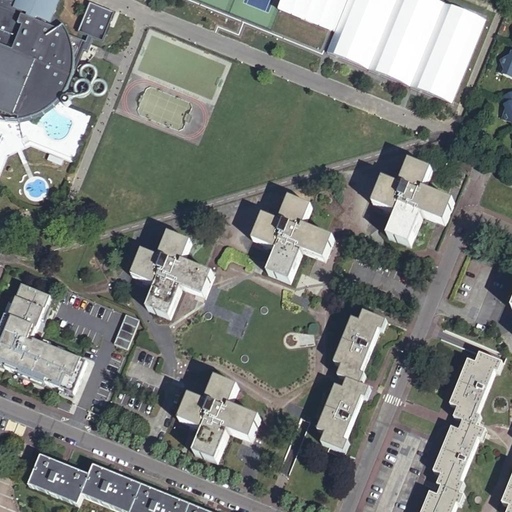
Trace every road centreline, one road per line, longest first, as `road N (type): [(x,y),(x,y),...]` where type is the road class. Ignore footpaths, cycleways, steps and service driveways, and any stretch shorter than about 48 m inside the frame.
road 1 (residential): [(346,511),(464,220),(474,216),(511,231)]
road 2 (residential): [(0,405),(262,511)]
